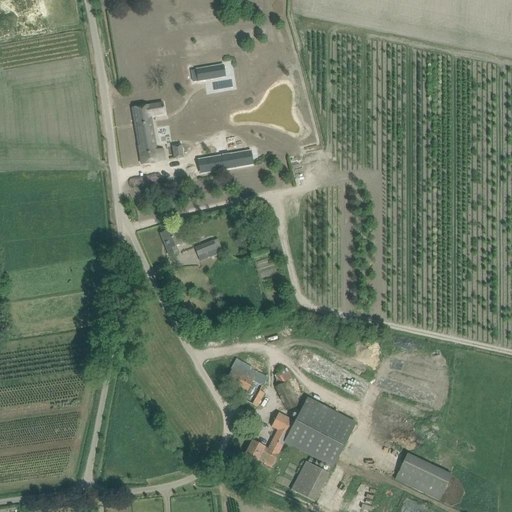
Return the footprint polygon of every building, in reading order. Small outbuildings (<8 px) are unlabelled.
[(163,63),(162,53),(152,55),(154,64),(163,63)] [(216,75),(214,63),(194,67),(196,78),(216,75)] [(157,150),(151,116),(164,114),(163,103),(132,108),(141,164),(164,160),(163,149),(157,150)] [(181,145),(172,146),(174,160),(183,158),(181,145)] [(212,161),(215,175),(257,167),(255,153),(212,161)] [(160,234),(164,243),(165,243),(167,248),(166,248),(169,257),(179,253),(176,246),(181,244),(185,242),(186,240),(184,233),(182,233),(177,235),(175,229),(160,234)] [(195,249),(198,256),(216,249),(214,241),(195,249)] [(268,378),(237,360),(231,371),(226,380),(247,391),(252,382),(262,388),(268,378)] [(274,387),(286,411),(298,405),(286,382),(274,387)] [(262,399),(264,395),(260,392),(252,405),(257,407),(262,399)] [(252,441),(245,454),(254,459),(271,468),(278,455),(284,442),(333,467),(346,440),(298,415),(295,422),(278,413),(271,427),(278,430),(268,450),(264,448),(265,447),(252,441)] [(394,479),(439,501),(451,475),(407,454),(394,479)] [(290,489),(314,502),(329,474),(305,461),(290,489)]
